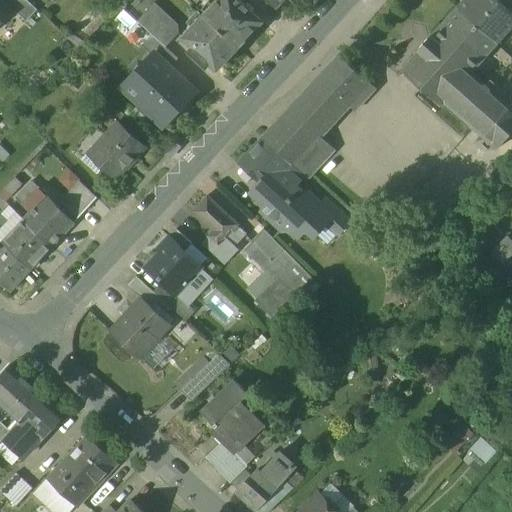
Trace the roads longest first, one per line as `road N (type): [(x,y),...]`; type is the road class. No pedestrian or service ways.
road 1 (residential): [(39,345),(357,0)]
road 2 (residential): [(218,511),(39,345)]
